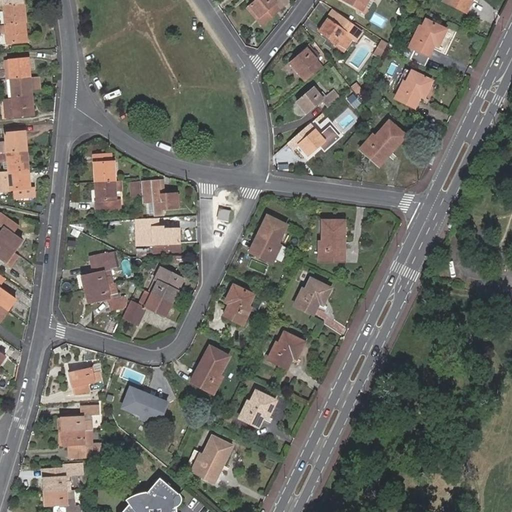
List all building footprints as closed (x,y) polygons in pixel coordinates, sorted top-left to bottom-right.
[(289,2),(287,0),(256,0),(248,8),(262,24),(289,2)] [(343,0),(343,1),(365,13),(371,0),(343,0)] [(443,0),(443,1),(466,12),(471,0),(443,0)] [(2,6),(4,25),(25,23),(23,4),(2,6)] [(318,32),(337,45),(335,47),(342,52),(351,39),(352,38),(356,31),(352,28),(340,20),(331,14),(326,20),(318,32)] [(423,66),(433,45),(437,47),(445,30),(425,21),(421,28),(419,26),(409,48),(413,50),(408,59),(423,66)] [(25,23),(4,25),(4,26),(0,26),(0,32),(5,32),(6,44),(26,41),(25,23)] [(361,35),(356,31),(352,38),(351,39),(356,43),(361,35)] [(388,43),(382,39),(375,54),(381,58),(388,43)] [(289,64),(305,82),(322,68),(314,60),(319,56),(313,50),(309,54),(306,50),(289,64)] [(7,80),(30,78),(28,59),(4,61),(6,80),(7,80)] [(403,83),(395,99),(414,108),(419,97),(423,99),(431,82),(410,72),(405,83),(403,83)] [(9,99),(32,97),(30,78),(7,80),(9,99)] [(321,99),(328,108),(339,99),(332,90),(324,97),(315,87),(296,103),(305,113),(321,99)] [(9,99),(3,99),(5,117),(33,115),(32,97),(9,99)] [(314,120),(298,133),(304,140),(297,145),(307,156),(319,145),(324,150),(337,137),(329,127),(324,131),(314,120)] [(384,153),(388,156),(404,137),(388,122),(374,138),(372,136),(359,150),(375,163),(384,153)] [(0,153),(27,151),(25,132),(5,134),(6,142),(0,142),(0,153)] [(0,153),(0,161),(3,161),(7,160),(8,172),(29,170),(27,151),(0,153)] [(378,166),(388,156),(384,153),(375,163),(378,166)] [(93,156),(95,183),(114,181),(113,161),(111,161),(111,155),(93,156)] [(30,189),(29,170),(8,172),(4,172),(0,172),(0,192),(10,192),(15,192),(16,199),(35,197),(34,189),(30,189)] [(114,181),(95,183),(97,213),(120,212),(119,201),(115,202),(115,193),(114,181)] [(123,181),(114,181),(115,193),(123,192),(123,181)] [(154,182),(141,183),(142,195),(144,195),(145,203),(148,203),(153,202),(154,216),(162,216),(162,210),(177,208),(176,194),(155,196),(154,182)] [(138,183),(130,184),(130,196),(139,196),(138,183)] [(219,210),(218,219),(227,221),(229,212),(219,210)] [(0,242),(13,252),(21,241),(4,228),(10,220),(2,214),(0,213),(0,242)] [(260,237),(252,254),(271,264),(273,258),(282,262),(288,250),(279,246),(276,245),(286,225),(266,216),(256,235),(260,237)] [(153,245),(153,250),(155,250),(155,254),(179,253),(179,244),(178,229),(157,230),(156,220),(135,221),(135,229),(152,229),(152,234),(153,245)] [(339,242),(343,242),(343,221),(321,222),(321,242),(318,242),(318,262),(339,262),(339,242)] [(248,252),(252,254),(260,237),(256,235),(248,252)] [(0,258),(6,263),(13,252),(0,242),(0,258)] [(13,252),(6,263),(8,264),(16,254),(13,252)] [(90,258),(94,274),(102,272),(99,263),(110,260),(108,253),(90,258)] [(81,277),(84,290),(88,289),(112,284),(108,269),(118,266),(116,258),(110,260),(99,263),(102,272),(94,274),(81,277)] [(171,305),(177,291),(157,282),(163,271),(148,264),(143,273),(154,279),(147,293),(150,295),(171,305)] [(0,306),(7,311),(15,300),(0,289),(0,284),(4,279),(0,276),(0,306)] [(315,303),(318,304),(322,306),(330,290),(309,279),(304,290),(301,289),(293,306),(309,314),(315,303)] [(116,293),(114,283),(112,284),(88,289),(91,303),(108,299),(111,311),(125,307),(126,305),(124,297),(122,298),(113,300),(111,294),(116,293)] [(253,294),(232,285),(224,302),(228,304),(223,316),(242,325),(250,308),(258,311),(264,300),(253,294)] [(147,293),(144,292),(138,305),(131,302),(123,319),(137,325),(146,307),(165,317),(171,305),(150,295),(147,293)] [(313,316),(318,304),(315,303),(309,314),(313,316)] [(288,356),(292,358),(295,360),(304,343),(283,333),(277,344),(274,343),(266,360),(283,367),(288,356)] [(200,371),(193,384),(212,394),(221,377),(218,376),(228,357),(209,346),(197,369),(200,371)] [(287,369),(292,358),(288,356),(283,367),(287,369)] [(92,374),(98,373),(97,364),(90,366),(91,368),(92,374)] [(100,381),(98,373),(92,374),(91,368),(69,374),(74,395),(89,391),(88,384),(100,381)] [(190,382),(193,384),(200,371),(197,369),(190,382)] [(167,403),(129,388),(121,408),(140,416),(139,419),(157,426),(167,403)] [(260,414),(263,416),(267,418),(275,401),(255,391),(250,402),(247,401),(238,418),(254,425),(260,414)] [(61,432),(91,430),(90,415),(99,414),(98,406),(81,407),(82,418),(60,419),(61,432)] [(258,427),(263,416),(260,414),(254,425),(258,427)] [(233,418),(226,415),(224,420),(231,423),(233,418)] [(92,445),(91,430),(61,432),(62,446),(70,445),(71,445),(71,449),(70,449),(71,458),(84,457),(100,456),(99,444),(92,445)] [(196,463),(189,459),(185,469),(213,483),(231,447),(211,437),(202,455),(200,454),(196,463)] [(193,451),(189,459),(196,463),(200,454),(193,451)] [(69,491),(68,475),(82,474),(81,465),(64,466),(64,469),(47,470),(47,479),(43,479),(44,492),(69,491)] [(136,496),(128,505),(122,511),(176,511),(176,502),(182,495),(161,478),(148,493),(142,501),(136,496)] [(73,498),(72,490),(69,491),(44,492),(45,506),(66,504),(66,511),(80,511),(80,508),(77,506),(76,506),(70,506),(69,498),(73,498)] [(124,502),(128,505),(136,496),(142,501),(148,493),(146,493),(142,493),(136,494),(132,496),(129,498),(124,502)] [(183,496),(182,495),(176,502),(176,511),(178,511),(179,506),(182,506),(183,505),(184,504),(185,501),(184,498),(183,496)]
